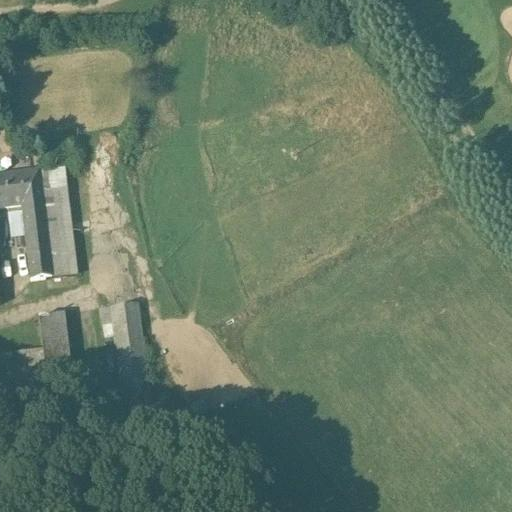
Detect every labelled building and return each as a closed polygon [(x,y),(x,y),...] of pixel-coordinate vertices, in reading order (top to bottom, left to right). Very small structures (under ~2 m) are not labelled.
[(64,170),(38,173),(42,204),(51,279),(76,276),(69,214),(64,170)] [(38,173),(0,178),(0,209),(22,206),(42,204),(38,173)] [(42,204),(22,206),(31,282),(51,279),(42,204)] [(136,305),(110,309),(113,325),(124,408),(150,405),(136,305)] [(110,309),(100,310),(103,327),(113,325),(110,309)] [(62,316),(38,319),(42,352),(47,387),(70,384),(62,316)] [(42,352),(23,354),(23,357),(0,359),(0,393),(47,387),(42,352)]
